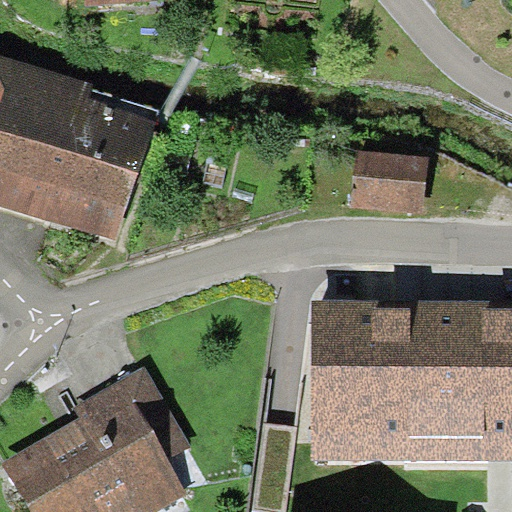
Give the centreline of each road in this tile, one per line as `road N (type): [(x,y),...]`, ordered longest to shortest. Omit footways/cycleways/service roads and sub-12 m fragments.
road 1 (residential): [(23,337),(162,282),(296,247),(511,242)]
road 2 (residential): [(511,107),(467,85),(392,0)]
